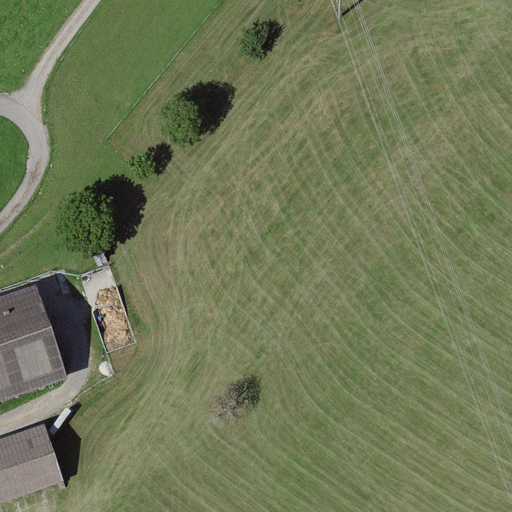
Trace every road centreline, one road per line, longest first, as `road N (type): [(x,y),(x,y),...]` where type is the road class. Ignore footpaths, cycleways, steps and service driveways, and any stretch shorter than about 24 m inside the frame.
road 1 (track): [(0,298),(56,280),(81,371),(69,399),(0,432)]
road 2 (track): [(103,0),(17,112)]
